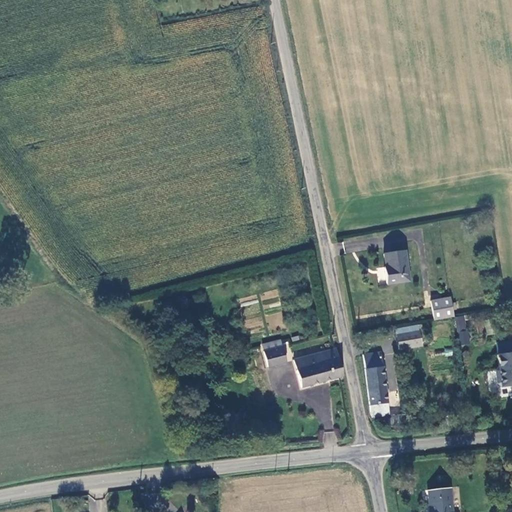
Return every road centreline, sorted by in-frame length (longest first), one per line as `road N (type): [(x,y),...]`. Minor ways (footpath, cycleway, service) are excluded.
road 1 (unclassified): [(369,451),(272,0)]
road 2 (tertiary): [(0,496),(369,451)]
road 3 (tertiary): [(369,451),(511,434)]
